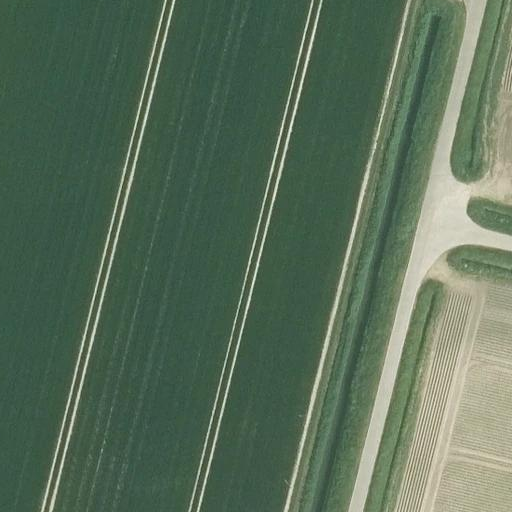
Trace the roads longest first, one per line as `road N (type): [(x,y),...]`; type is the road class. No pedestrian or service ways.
road 1 (unclassified): [(355,511),(425,224)]
road 2 (unclassified): [(425,224),(479,0)]
